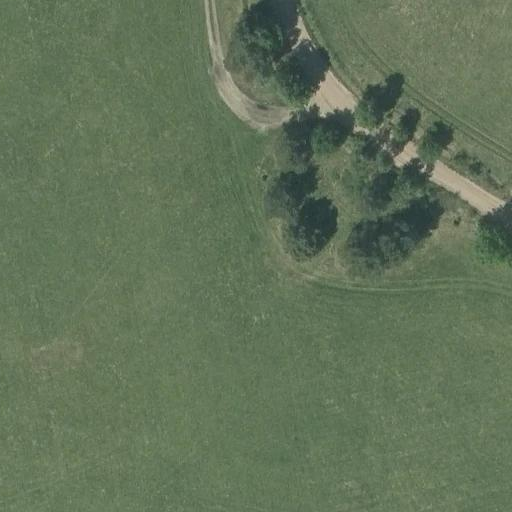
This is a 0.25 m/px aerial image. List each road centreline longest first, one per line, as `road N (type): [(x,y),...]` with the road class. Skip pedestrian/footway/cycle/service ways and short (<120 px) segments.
road 1 (track): [(511,218),(356,124),(307,69),(278,0)]
road 2 (track): [(216,0),(223,77),(256,119),(271,121),(333,97)]
